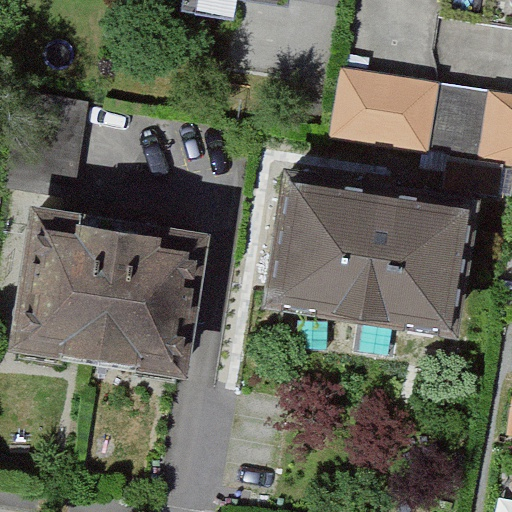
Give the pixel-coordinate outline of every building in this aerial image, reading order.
[(193,0),(193,5),(283,19),(285,0),(193,0)] [(511,0),(447,0),(445,18),(511,28),(511,0)] [(511,96),(445,87),(343,71),(333,141),(511,168),(511,96)] [(508,174),(453,167),(449,194),(504,202),(508,174)] [(482,216),(317,189),(300,295),(465,322),(482,216)] [(209,244),(53,219),(32,345),(189,370),(209,244)]
